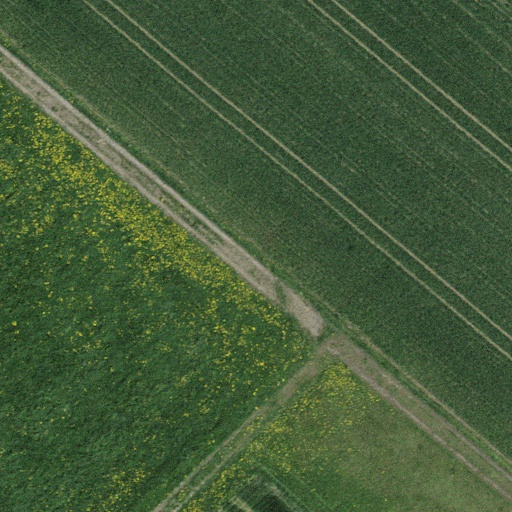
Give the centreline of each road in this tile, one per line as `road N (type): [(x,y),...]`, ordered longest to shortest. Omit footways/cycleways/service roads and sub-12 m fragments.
road 1 (track): [(511,478),(347,312),(0,23)]
road 2 (track): [(347,312),(153,511)]
